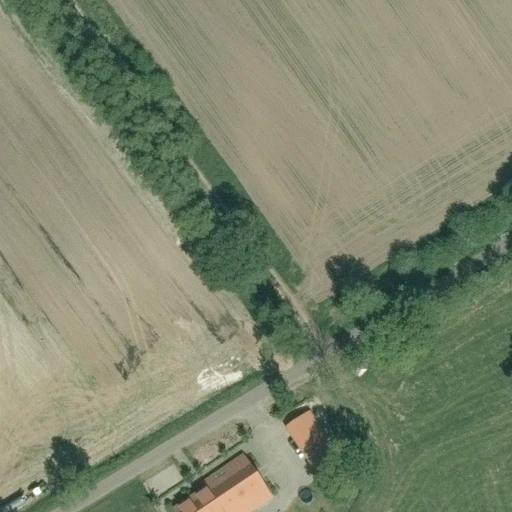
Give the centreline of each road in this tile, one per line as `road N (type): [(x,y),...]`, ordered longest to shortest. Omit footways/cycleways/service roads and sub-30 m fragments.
road 1 (unclassified): [(43,511),(511,229)]
road 2 (track): [(315,345),(63,0)]
